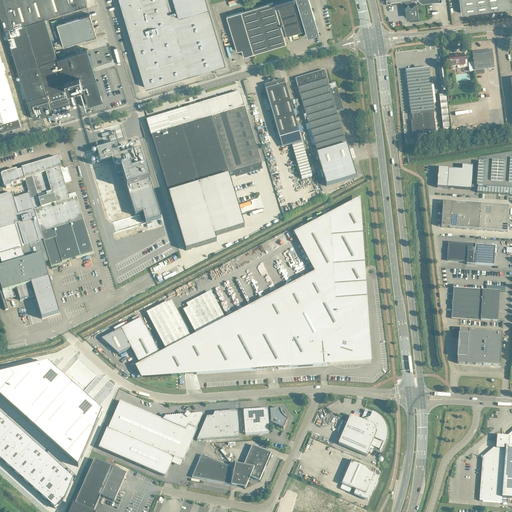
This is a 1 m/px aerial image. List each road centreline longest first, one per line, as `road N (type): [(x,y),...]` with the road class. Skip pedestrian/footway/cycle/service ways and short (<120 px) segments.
road 1 (secondary): [(421,393),(380,43)]
road 2 (secondary): [(367,44),(408,392)]
road 3 (unclassified): [(315,389),(151,395),(119,380),(66,335)]
road 4 (unclassified): [(160,489),(266,507),(315,389)]
road 5 (unclassified): [(130,108),(340,46)]
road 6 (unknown): [(269,172),(271,211),(190,257),(170,206)]
road 7 (unclassified): [(454,373),(431,197)]
road 8 (unclassified): [(0,148),(130,108)]
road 9 (unknown): [(62,129),(101,256)]
road 10 (unclassified): [(429,511),(448,456),(472,434),(478,400)]
